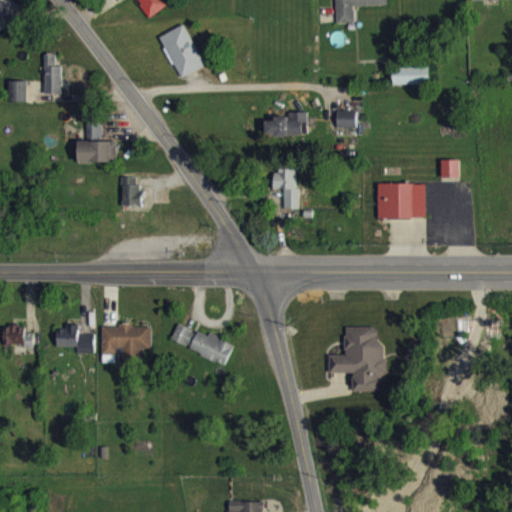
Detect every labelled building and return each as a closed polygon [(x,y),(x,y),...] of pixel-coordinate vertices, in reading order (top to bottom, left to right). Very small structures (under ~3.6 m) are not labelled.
[(129,0),(150,28),(169,14),(158,0),(129,0)] [(388,15),(387,0),(336,0),(338,33),(354,33),(354,16),(388,15)] [(472,0),(473,10),(511,9),(511,0),(472,0)] [(161,46),(181,88),(206,76),(186,34),(161,46)] [(45,103),(63,104),(63,75),(57,75),(57,64),(46,64),(45,103)] [(430,76),(394,77),(394,95),(431,94),(430,76)] [(10,112),(28,112),(28,90),(10,91),(10,112)] [(357,120),(338,120),(339,138),(358,138),(357,120)] [(267,146),(309,145),(308,123),(289,123),(289,127),(276,127),(276,131),(267,131),(267,146)] [(117,151),(103,151),(102,124),(86,124),(87,151),(79,151),(80,173),(117,172),(117,151)] [(298,219),(299,178),(276,178),(275,199),(285,199),(285,219),(298,219)] [(123,217),(143,217),(143,196),(137,196),(137,188),(123,188),(123,217)] [(380,229),(428,228),(428,193),(379,194),(380,229)] [(58,357),(79,357),(79,364),(95,364),(95,345),(79,345),(79,334),(66,334),(66,339),(58,339),(58,357)] [(235,354),(210,343),(209,346),(179,334),(172,351),(227,374),(235,354)] [(103,336),(104,373),(114,372),(114,364),(123,363),(123,373),(142,373),(142,359),(152,359),(151,336),(103,336)] [(5,355),(25,355),(25,337),(5,337),(5,355)] [(354,401),(386,401),(386,353),(378,353),(378,337),(347,337),(346,365),(330,365),(330,383),(354,383),(354,401)]
